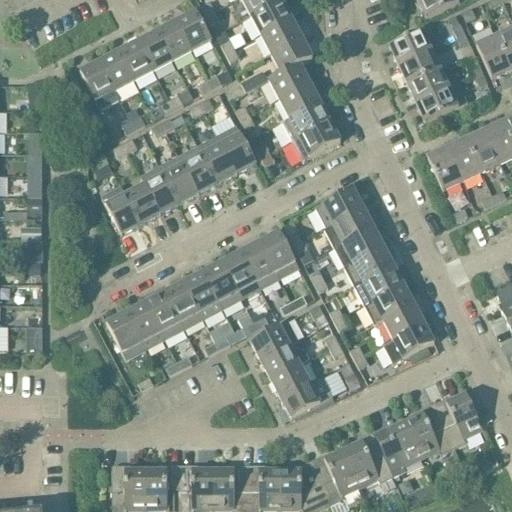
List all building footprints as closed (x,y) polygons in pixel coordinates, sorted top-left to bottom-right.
[(249,22),(282,5),(278,0),(244,0),(239,3),(249,22)] [(456,0),(423,0),(416,3),(426,23),(460,7),(456,0)] [(502,8),(498,0),(488,5),(491,13),(502,8)] [(259,41),(292,24),(282,5),(249,22),(259,41)] [(209,7),(200,12),(205,21),(215,16),(209,7)] [(468,14),(460,18),(464,26),(465,28),(475,24),(471,13),(468,14)] [(211,46),(196,16),(176,27),(191,56),(211,46)] [(215,16),(205,21),(210,30),(219,25),(215,16)] [(269,60),(302,43),(292,24),(259,41),(269,60)] [(191,56),(176,27),(156,37),(172,66),(191,56)] [(459,29),(451,33),(456,44),(464,40),(459,29)] [(511,32),(494,41),(510,75),(511,73),(511,32)] [(424,35),(420,36),(389,51),(398,71),(433,55),(424,35)] [(137,47),(153,76),(172,66),(156,37),(137,47)] [(240,39),(229,44),(230,45),(235,54),(245,49),(240,39)] [(464,40),(456,44),(461,54),(469,50),(464,40)] [(475,49),(491,84),(510,75),(494,41),(475,49)] [(299,69),(300,70),(312,63),(302,43),(269,60),(279,79),(280,78),(280,79),(299,69)] [(230,45),(220,49),(225,59),(235,54),(230,45)] [(153,76),(137,47),(118,57),(134,86),(153,76)] [(235,54),(225,59),(230,68),(239,63),(235,54)] [(407,90),(442,73),(433,55),(398,71),(407,90)] [(134,86),(118,57),(99,67),(114,96),(134,86)] [(119,105),(114,96),(99,67),(80,77),(99,115),(119,105)] [(477,68),(469,72),(474,81),(482,77),(477,68)] [(310,88),(300,70),(299,69),(280,79),(280,78),(279,79),(267,85),(278,105),(310,88)] [(442,73),(407,90),(416,109),(451,92),(442,73)] [(232,84),(227,75),(216,80),(207,86),(212,95),(232,84)] [(482,77),(474,81),(479,92),(487,89),(482,77)] [(241,88),(245,97),(255,92),(250,83),(241,88)] [(198,90),(203,100),(212,95),(207,86),(198,90)] [(288,124),(320,107),(310,88),(278,105),(288,124)] [(459,89),(451,92),(416,109),(425,128),(468,108),(459,89)] [(168,106),(173,115),(183,110),(178,101),(168,106)] [(199,109),(203,118),(213,113),(208,104),(199,109)] [(36,105),(29,110),(29,115),(42,115),(42,105),(36,105)] [(160,110),(165,120),(173,115),(168,106),(160,110)] [(320,107),(288,124),(282,127),(292,146),(330,127),(320,107)] [(190,113),(195,123),(203,118),(199,109),(190,113)] [(244,111),(235,116),(240,125),(249,120),(244,111)] [(249,120),(240,125),(244,134),(254,129),(249,120)] [(130,126),(135,135),(145,130),(140,121),(130,126)] [(160,129),(165,138),(175,133),(170,124),(160,129)] [(121,130),(126,139),(126,140),(135,135),(130,126),(121,130)] [(303,166),(308,163),(340,147),(330,127),(292,146),(303,166)] [(511,164),(511,144),(504,127),(484,136),(500,170),(511,164)] [(152,133),(156,143),(165,138),(160,129),(152,133)] [(256,169),(241,140),(236,132),(216,142),(235,179),(256,169)] [(500,170),(484,136),(466,144),(482,179),(500,170)] [(235,179),(216,142),(197,152),(216,189),(235,179)] [(122,149),(127,159),(137,153),(132,144),(122,149)] [(482,179),(466,144),(446,153),(463,188),(482,179)] [(113,154),(118,163),(127,159),(122,149),(113,154)] [(260,163),(269,158),(265,149),(255,154),(260,163)] [(216,189),(197,152),(178,162),(197,199),(216,189)] [(463,188),(446,153),(427,162),(443,197),(463,188)] [(269,158),(260,163),(265,173),(274,168),(269,158)] [(108,168),(103,159),(94,164),(99,173),(108,168)] [(197,199),(178,162),(159,172),(178,209),(197,199)] [(144,190),(159,219),(178,209),(159,172),(140,182),(144,190)] [(159,219),(144,190),(126,200),(125,200),(140,230),(159,219)] [(106,210),(105,211),(120,240),(140,230),(125,200),(126,200),(121,191),(101,202),(106,210)] [(315,214),(325,234),(364,214),(353,194),(315,214)] [(492,201),(496,209),(506,204),(502,196),(492,201)] [(480,206),(484,214),(496,209),(492,201),(480,206)] [(42,219),(42,202),(27,202),(27,220),(42,219)] [(324,234),(334,254),(374,233),(364,214),(325,234),(324,234)] [(453,219),(456,227),(467,222),(464,214),(453,219)] [(41,232),(25,232),(25,246),(30,246),(41,246),(41,232)] [(344,273),(384,252),(374,233),(334,254),(344,273)] [(298,236),(289,241),(293,251),(303,246),(298,236)] [(299,275),(279,237),(259,248),(279,285),(299,275)] [(41,246),(30,246),(30,256),(42,256),(42,246),(41,246)] [(303,246),(293,251),(298,260),(308,255),(303,246)] [(279,285),(259,248),(240,258),(260,295),(279,285)] [(384,252),(344,273),(354,292),(394,271),(384,252)] [(260,295),(240,258),(221,268),(241,305),(260,295)] [(40,268),(28,268),(28,280),(40,280),(40,268)] [(241,305),(221,268),(202,278),(221,315),(241,305)] [(364,311),(404,290),(394,271),(354,292),(364,311)] [(313,289),(323,284),(318,274),(308,279),(313,289)] [(221,315),(202,278),(183,288),(202,325),(221,315)] [(323,284),(313,289),(318,298),(328,293),(323,284)] [(202,325),(183,288),(164,298),(183,335),(202,325)] [(507,331),(511,328),(511,289),(495,297),(500,309),(497,310),(507,331)] [(374,330),(381,326),(414,309),(404,290),(364,311),(374,330)] [(145,308),(164,345),(183,335),(164,298),(145,308)] [(291,307),(295,315),(307,309),(303,301),(291,307)] [(295,315),(291,307),(280,313),(284,321),(295,315)] [(164,345),(145,308),(125,318),(145,355),(164,345)] [(391,345),(424,328),(414,309),(381,326),(391,345)] [(313,324),(323,319),(318,310),(308,315),(313,324)] [(338,313),(329,318),(334,327),(343,322),(338,313)] [(145,355),(125,318),(106,328),(125,366),(145,355)] [(252,327),(257,336),(268,330),(264,322),(252,327)] [(343,322),(334,327),(338,336),(348,331),(343,322)] [(280,330),(250,346),(260,366),(299,345),(289,325),(280,330)] [(257,336),(252,327),(241,333),(246,341),(257,336)] [(391,345),(382,350),(393,370),(409,362),(413,369),(430,359),(427,352),(434,348),(424,328),(392,345),(391,345)] [(42,332),(26,332),(26,359),(40,359),(42,359),(42,332)] [(334,339),(324,345),(329,354),(339,349),(334,339)] [(226,341),(214,348),(218,356),(230,349),(226,341)] [(299,345),(260,366),(270,385),(301,369),(309,364),(299,345)] [(218,356),(214,348),(203,353),(207,361),(218,356)] [(339,349),(329,354),(334,363),(343,358),(339,349)] [(358,351),(349,356),(354,366),(363,360),(358,351)] [(363,360),(354,366),(358,375),(368,369),(363,360)] [(176,368),(180,376),(192,370),(188,362),(176,368)] [(165,373),(169,381),(180,376),(176,368),(165,373)] [(281,404),(311,388),(301,369),(270,385),(281,404)] [(349,369),(339,374),(344,383),(349,393),(359,388),(354,378),(349,369)] [(137,388),(142,396),(153,390),(149,382),(137,388)] [(322,382),(311,388),(281,404),(291,424),(332,402),(322,382)] [(432,410),(453,454),(466,448),(465,445),(483,437),(465,398),(445,407),(444,404),(432,410)] [(453,454),(432,410),(421,415),(423,418),(423,419),(404,428),(421,465),(439,457),(440,460),(453,454)] [(371,438),(379,453),(392,483),(405,477),(404,473),(421,465),(404,428),(385,437),(383,433),(371,438)] [(392,483),(379,453),(367,458),(362,447),(343,456),(360,493),(378,485),(379,489),(392,483)] [(360,493),(343,456),(324,465),(329,476),(318,481),(332,511),(344,505),(343,501),(360,493)] [(329,511),(332,511),(318,481),(311,466),(301,470),(301,475),(301,476),(280,476),(279,511),(329,511)] [(178,511),(179,471),(166,471),(166,476),(145,476),(145,511),(178,511)] [(179,471),(178,511),(212,511),(212,476),(192,475),(192,471),(179,471)] [(220,476),(212,476),(212,511),(246,511),(246,488),(247,471),(234,471),(234,476),(220,476)] [(279,511),(280,476),(259,476),(259,475),(259,471),(247,471),(246,488),(246,511),(279,511)] [(145,511),(145,476),(112,476),(111,511),(145,511)]
